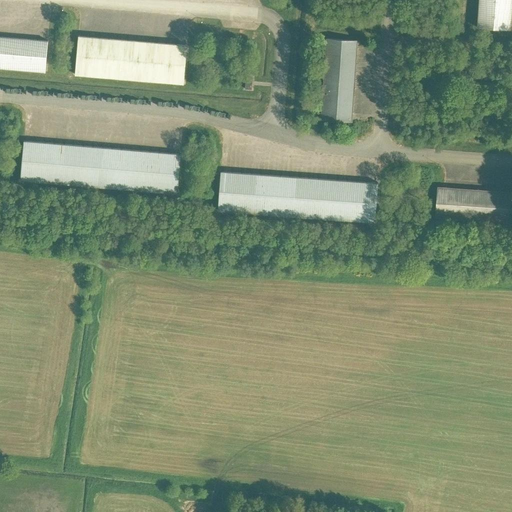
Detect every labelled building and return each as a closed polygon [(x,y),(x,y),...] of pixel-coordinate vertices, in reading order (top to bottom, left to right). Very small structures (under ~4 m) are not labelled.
[(478,0),(477,27),(510,29),(511,0),(478,0)] [(0,35),(0,67),(43,71),(45,71),(48,40),(0,35)] [(81,35),(78,35),(75,74),(183,83),(187,44),(184,44),(176,43),(175,43),(171,43),(167,43),(166,43),(165,42),(158,42),(157,42),(155,42),(150,41),(148,41),(147,41),(146,41),(143,41),(138,40),(136,40),(129,39),(127,39),(121,39),(119,39),(118,38),(117,38),(115,38),(109,38),(108,38),(107,37),(100,37),(99,37),(98,37),(94,36),(90,36),(89,36),(81,35)] [(350,122),(357,41),(328,38),(321,120),(350,122)] [(181,153),(24,140),(20,181),(178,193),(181,153)] [(378,182),(220,171),(217,210),(375,222),(378,182)] [(511,222),(511,192),(438,187),(435,217),(511,222)]
